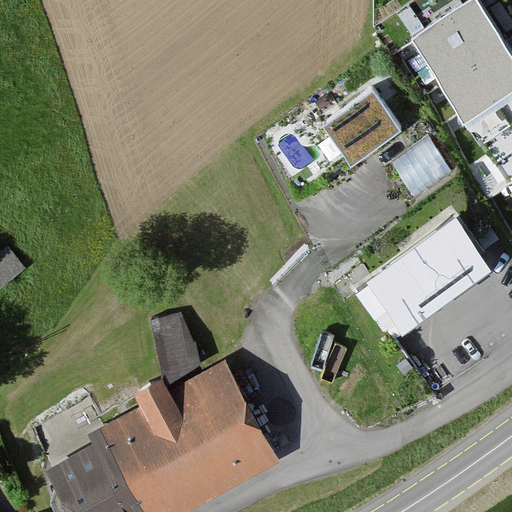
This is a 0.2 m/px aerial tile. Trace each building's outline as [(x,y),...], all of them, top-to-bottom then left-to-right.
[(511,46),(481,0),(463,0),(412,34),(507,177),(511,173),(511,46)] [(324,121),(351,158),(401,123),(374,85),(324,121)] [(430,133),(391,158),(415,194),(453,168),(430,133)] [(450,205),(400,242),(405,249),(455,212),(450,205)] [(491,258),(457,211),(369,276),(403,323),(491,258)] [(0,251),(0,285),(23,267),(7,246),(0,251)] [(163,375),(202,366),(188,308),(149,317),(163,375)] [(176,511),(276,457),(221,358),(170,387),(162,373),(132,389),(140,403),(87,433),(92,442),(45,468),(68,511),(176,511)]
